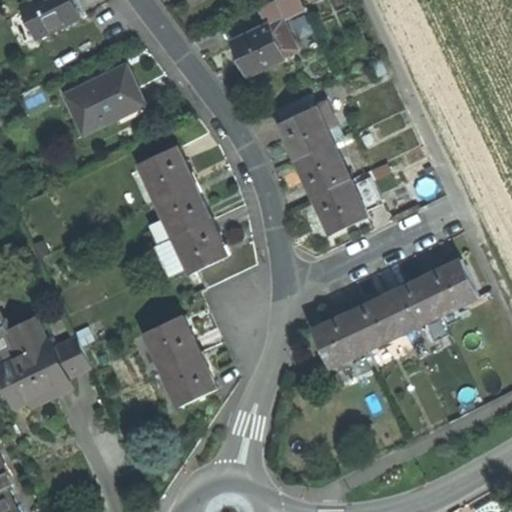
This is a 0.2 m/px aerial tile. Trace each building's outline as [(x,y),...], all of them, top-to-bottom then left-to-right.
[(77,0),(38,0),(26,6),(29,13),(15,19),(32,55),(47,48),(42,38),(86,17),(79,2),(77,0)] [(306,0),(286,0),(265,10),(273,26),(273,27),(290,19),(311,9),(306,0)] [(305,51),(290,19),(273,27),(273,26),(238,43),(245,57),(254,77),(291,59),(291,57),(305,51)] [(393,72),(387,60),(378,64),(384,76),(393,72)] [(141,88),(132,68),(71,97),(90,137),(151,108),(141,88)] [(282,110),(288,123),(324,107),(318,93),(282,110)] [(334,102),(324,107),(288,123),(287,124),(296,142),(304,160),(341,143),(335,130),(345,125),(334,102)] [(322,197),(358,180),(341,143),(304,160),(314,181),(322,197)] [(145,164),(163,201),(199,183),(190,164),(182,146),(145,164)] [(384,174),(361,185),(358,180),(322,197),(328,211),(333,223),(339,234),(376,217),(373,212),(396,201),(384,174)] [(441,192),(435,178),(422,185),(428,198),(441,192)] [(208,201),(199,183),(163,201),(180,237),(216,219),(208,201)] [(225,237),(216,219),(180,237),(181,239),(191,261),(198,275),(235,258),(225,237)] [(191,261),(181,239),(163,248),(173,270),(191,261)] [(447,272),(431,280),(448,316),(485,299),(468,262),(447,272)] [(411,289),(394,298),(411,334),(448,316),(431,280),(411,289)] [(357,315),(374,352),(411,334),(394,298),(375,306),(357,315)] [(14,330),(40,318),(39,314),(12,326),(14,330)] [(187,315),(152,331),(171,370),(205,354),(196,333),(187,315)] [(338,369),(374,352),(357,315),(340,323),(321,333),(338,369)] [(17,391),(23,404),(50,392),(73,381),(71,376),(57,347),(56,343),(53,344),(40,318),(14,330),(0,336),(0,341),(2,346),(0,347),(0,354),(1,356),(17,391)] [(0,328),(0,336),(14,330),(12,326),(11,324),(0,328)] [(81,336),(57,347),(71,376),(95,365),(81,336)] [(171,370),(187,405),(222,389),(213,369),(205,354),(171,370)] [(17,391),(1,356),(0,356),(0,370),(11,394),(17,391)] [(0,511),(20,511),(9,488),(16,485),(3,458),(0,459),(0,511)]
